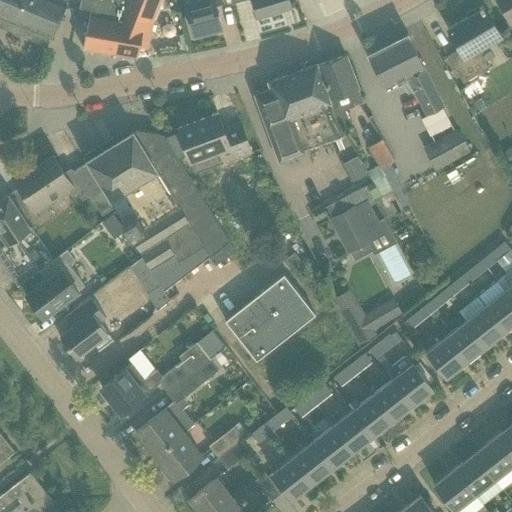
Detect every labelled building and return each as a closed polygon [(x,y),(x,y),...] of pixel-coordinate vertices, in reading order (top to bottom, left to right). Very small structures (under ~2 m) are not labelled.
[(0,0),(0,14),(53,37),(67,1),(65,1),(65,0),(0,0)] [(119,0),(79,0),(79,6),(90,8),(83,48),(110,53),(119,0)] [(119,0),(110,53),(137,58),(140,44),(147,46),(151,19),(158,0),(119,0)] [(185,0),(194,34),(221,27),(215,5),(230,1),(229,0),(185,0)] [(252,0),(258,16),(291,6),(288,0),(252,0)] [(511,0),(498,0),(511,22),(511,0)] [(461,48),(448,56),(464,82),(488,68),(477,50),(501,36),(482,4),(479,6),(478,4),(465,12),(468,16),(449,28),(461,48)] [(426,115),(444,106),(408,33),(367,53),(383,86),(388,84),(390,89),(401,84),(399,79),(405,76),(412,91),(414,90),(426,115)] [(511,54),(511,43),(503,48),(508,57),(511,54)] [(354,104),(363,101),(346,54),(317,65),(338,122),(345,135),(346,135),(341,127),(351,123),(346,109),(355,106),(354,104)] [(338,122),(317,65),(317,64),(268,81),(271,89),(255,94),(280,163),(306,153),(305,150),(345,135),(338,122)] [(224,163),(252,153),(240,122),(223,128),(218,113),(178,128),(189,157),(218,146),(224,163)] [(469,151),(458,128),(423,147),(435,170),(469,151)] [(229,242),(163,134),(161,135),(159,133),(135,130),(130,133),(126,129),(116,135),(118,141),(104,149),(101,145),(90,152),(92,157),(85,161),(97,180),(124,221),(123,222),(143,256),(160,283),(182,269),(178,262),(203,247),(215,265),(235,251),(229,242)] [(382,138),(368,146),(381,168),(394,160),(382,138)] [(114,207),(96,180),(85,163),(66,176),(53,156),(32,170),(30,167),(13,178),(36,213),(69,190),(77,203),(89,194),(102,215),(114,207)] [(346,161),(354,179),(366,174),(358,156),(346,161)] [(329,204),(329,205),(326,207),(331,215),(334,214),(335,216),(331,217),(349,251),(371,239),(365,228),(379,221),(368,199),(373,197),(366,185),(329,204)] [(30,227),(19,211),(8,195),(0,199),(0,259),(18,286),(39,270),(16,237),(30,227)] [(113,213),(101,222),(114,238),(125,230),(113,213)] [(501,244),(481,260),(487,268),(507,251),(501,244)] [(67,249),(39,270),(46,280),(26,295),(30,299),(27,301),(40,319),(85,286),(69,264),(75,260),(67,249)] [(302,262),(294,252),(285,259),(293,269),(302,262)] [(160,283),(143,256),(129,266),(146,292),(160,283)] [(487,268),(481,260),(461,275),(468,283),(487,268)] [(511,267),(496,280),(504,290),(511,299),(511,267)] [(256,360),(315,314),(284,274),(225,320),(256,360)] [(468,283),(461,275),(442,291),(448,299),(468,283)] [(350,288),(341,293),(332,299),(358,345),(377,334),(374,329),(401,313),(393,297),(364,313),(350,288)] [(511,325),(511,299),(504,290),(485,305),(505,331),(511,325)] [(442,291),(423,306),(429,314),(448,299),(442,291)] [(72,326),(60,336),(76,357),(92,345),(108,333),(100,322),(106,317),(90,296),(64,316),(72,326)] [(505,331),(485,305),(465,320),(486,346),(505,331)] [(429,314),(423,306),(403,322),(409,330),(429,314)] [(465,320),(446,336),(466,361),(486,346),(465,320)] [(376,359),(401,339),(396,332),(391,336),(389,333),(369,349),(376,359)] [(446,336),(426,351),(446,377),(466,361),(446,336)] [(132,363),(102,387),(122,413),(159,384),(167,393),(210,360),(208,358),(195,342),(178,355),(182,360),(162,376),(156,369),(144,378),(132,363)] [(364,352),(349,364),(356,374),(372,362),(364,352)] [(432,389),(411,362),(405,354),(385,370),(391,378),(391,379),(412,405),(432,389)] [(218,371),(210,360),(167,393),(176,404),(218,371)] [(356,374),(349,364),(334,376),(341,386),(346,382),(356,374)] [(391,379),(371,394),(392,420),(412,405),(391,379)] [(325,383),(308,396),(316,405),(332,393),(325,383)] [(371,394),(351,410),(372,436),(392,420),(371,394)] [(316,405),(308,396),(294,407),(302,417),(316,405)] [(286,406),(266,423),(273,431),(293,415),(286,406)] [(184,432),(165,409),(136,431),(155,455),(184,432)] [(372,436),(351,410),(332,425),(353,451),(372,436)] [(239,422),(233,426),(208,446),(217,457),(240,440),(239,439),(247,433),(239,422)] [(511,422),(494,437),(511,460),(511,422)] [(273,431),(266,423),(251,434),(258,443),(273,431)] [(332,425),(312,441),(333,467),(353,451),(332,425)] [(0,432),(0,462),(15,451),(0,432)] [(202,456),(184,432),(155,455),(173,478),(202,456)] [(511,460),(494,437),(474,452),(495,479),(511,465),(511,460)] [(240,440),(217,457),(227,469),(249,451),(240,440)] [(333,467),(312,441),(292,456),(313,483),(333,467)] [(495,479),(474,452),(455,468),(475,494),(495,479)] [(292,456),(272,473),(293,499),(313,483),(292,456)] [(475,494),(455,468),(434,484),(455,510),(475,494)] [(30,472),(0,495),(0,511),(13,511),(29,499),(36,508),(50,497),(30,472)] [(264,472),(254,480),(270,502),(281,494),(264,472)] [(198,511),(214,511),(232,498),(216,478),(189,499),(198,511)] [(400,511),(433,511),(419,495),(399,511),(400,511)] [(242,511),(232,498),(214,511),(242,511)]
